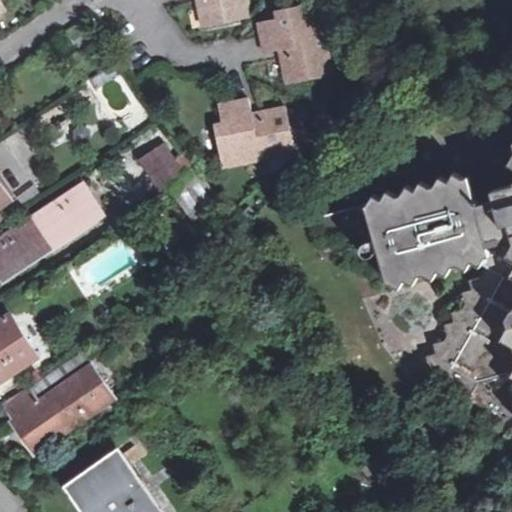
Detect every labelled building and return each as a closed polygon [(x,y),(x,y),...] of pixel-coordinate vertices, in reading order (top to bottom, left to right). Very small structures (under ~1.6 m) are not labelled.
[(198,0),(203,27),(239,20),(235,0),(198,0)] [(235,0),(239,20),(249,18),(245,0),(235,0)] [(317,50),(326,48),(318,3),(276,11),(277,19),(259,22),(265,53),(280,50),(287,83),(323,76),(317,50)] [(80,28),(72,34),(80,46),(89,40),(80,28)] [(326,48),(317,50),(323,76),(332,75),(326,48)] [(252,112),(249,97),(219,104),(222,121),(214,123),(223,166),(268,158),(272,174),(296,151),(294,137),(305,134),(301,113),(289,115),(287,105),(252,112)] [(187,177),(175,158),(165,143),(139,159),(161,194),(170,188),(187,177)] [(187,177),(198,169),(185,152),(175,158),(187,177)] [(187,177),(170,188),(189,218),(219,197),(198,169),(187,177)] [(511,183),(494,189),(496,198),(478,203),(471,175),(322,217),(327,239),(374,227),(389,283),(486,256),(491,259),(481,276),(470,279),(473,289),(463,292),(466,302),(462,309),(453,312),(454,319),(454,321),(446,323),(449,334),(445,341),(434,344),(437,352),(428,355),(430,365),(428,370),(471,396),(479,382),(511,372),(511,183)] [(0,181),(0,205),(11,198),(0,181)] [(34,217),(54,247),(103,214),(84,184),(34,217)] [(217,203),(205,211),(215,225),(227,216),(217,203)] [(251,206),(241,215),(244,220),(255,211),(251,206)] [(54,247),(34,217),(0,239),(0,272),(5,280),(54,247)] [(130,235),(68,267),(84,297),(145,265),(130,235)] [(364,251),(366,254),(371,255),(375,252),(376,248),(373,244),(369,243),(365,245),(364,248),(364,251)] [(273,266),(265,273),(275,288),(283,282),(273,266)] [(12,313),(0,321),(0,381),(39,356),(12,313)] [(326,438),(360,414),(354,406),(361,401),(334,364),(321,374),(337,397),(311,417),(326,438)] [(54,392),(45,379),(5,405),(15,419),(13,420),(28,440),(37,453),(72,428),(69,422),(91,407),(95,413),(115,399),(92,366),(67,382),(54,392)] [(45,379),(54,392),(67,382),(59,370),(45,379)] [(138,485),(142,483),(137,476),(134,478),(119,457),(77,487),(94,511),(157,511),(163,508),(152,493),(146,497),(138,485)] [(381,457),(364,468),(377,487),(394,476),(381,457)]
